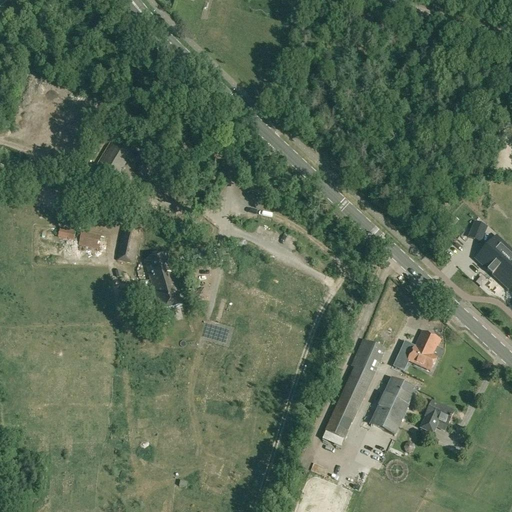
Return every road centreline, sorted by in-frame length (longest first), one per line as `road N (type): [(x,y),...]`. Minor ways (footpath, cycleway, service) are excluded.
road 1 (secondary): [(511,360),(131,0)]
road 2 (unknown): [(257,511),(299,379),(342,282),(335,262),(312,243),(231,200),(231,173),(274,141)]
road 3 (track): [(335,0),(320,36),(325,62),(449,140),(468,144),(480,134),(511,44)]
road 4 (tertiary): [(511,41),(372,0)]
